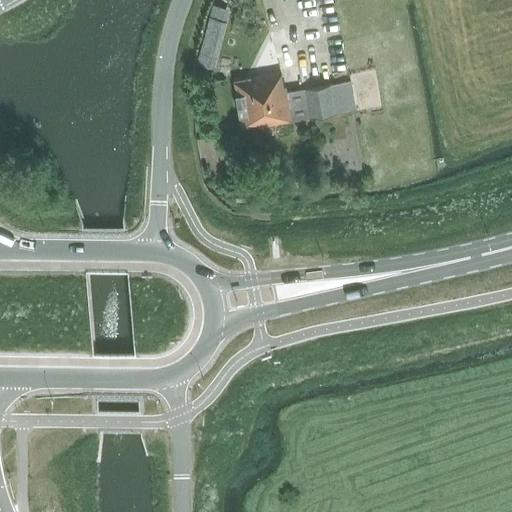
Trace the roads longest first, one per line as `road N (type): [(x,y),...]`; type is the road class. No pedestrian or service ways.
road 1 (tertiary): [(157,252),(164,99),(183,0)]
road 2 (primary): [(213,330),(396,276)]
road 3 (primary): [(396,276),(206,282)]
road 4 (primary): [(0,377),(178,375)]
road 5 (primary): [(157,252),(0,250)]
road 6 (unclassified): [(181,511),(178,375)]
road 7 (primary): [(511,245),(396,276)]
